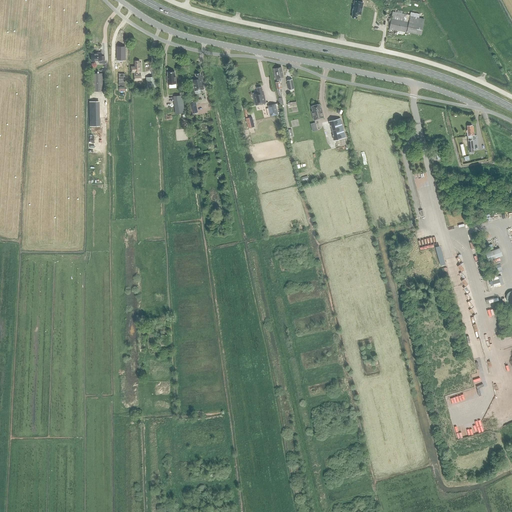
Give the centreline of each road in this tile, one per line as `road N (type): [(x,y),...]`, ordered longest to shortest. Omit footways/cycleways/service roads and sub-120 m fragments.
road 1 (unclassified): [(117,0),(187,37),(415,83),(482,110)]
road 2 (primary): [(511,108),(415,68),(214,26),(145,0)]
road 3 (unclassified): [(169,0),(419,59),(511,97)]
road 4 (unknown): [(485,364),(489,390),(459,405),(461,426),(504,417),(498,373)]
road 5 (unknown): [(485,364),(445,237)]
